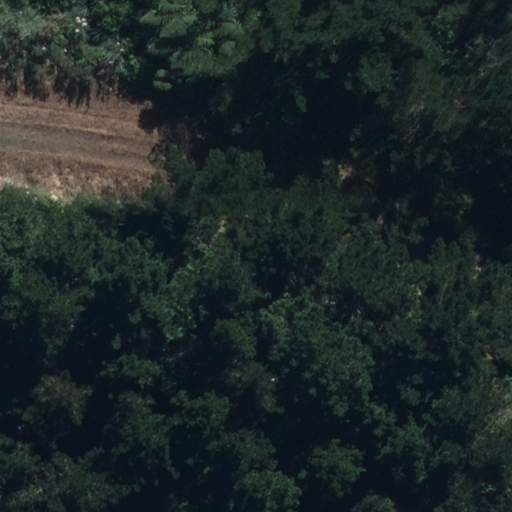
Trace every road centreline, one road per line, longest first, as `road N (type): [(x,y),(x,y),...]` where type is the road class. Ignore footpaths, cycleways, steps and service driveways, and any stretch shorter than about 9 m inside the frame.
road 1 (track): [(0,244),(129,224),(368,237)]
road 2 (track): [(511,301),(368,237)]
